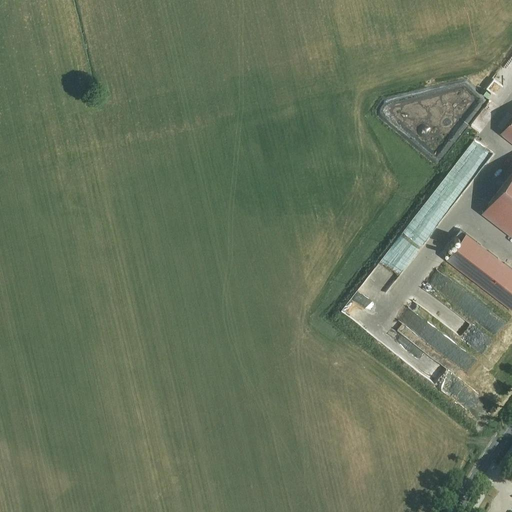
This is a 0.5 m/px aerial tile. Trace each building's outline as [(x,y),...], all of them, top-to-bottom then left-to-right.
[(511,114),(500,130),(511,139),(511,172),(481,212),(511,235),(511,114)] [(470,130),(474,119),(469,117),(465,128),(470,130)] [(477,169),(486,167),(484,155),(475,156),(477,169)] [(511,307),(511,269),(465,233),(447,257),(511,307)] [(403,251),(373,292),(383,300),(414,259),(403,251)] [(357,330),(374,315),(365,305),(348,321),(357,330)] [(441,315),(436,321),(442,327),(448,322),(441,315)] [(382,316),(374,332),(367,328),(364,334),(372,338),(370,342),(384,349),(397,324),(382,316)] [(406,322),(403,328),(412,333),(415,328),(406,322)] [(441,359),(466,383),(476,372),(450,349),(441,359)] [(488,511),(503,511),(506,510),(497,502),(489,511),(488,511)]
